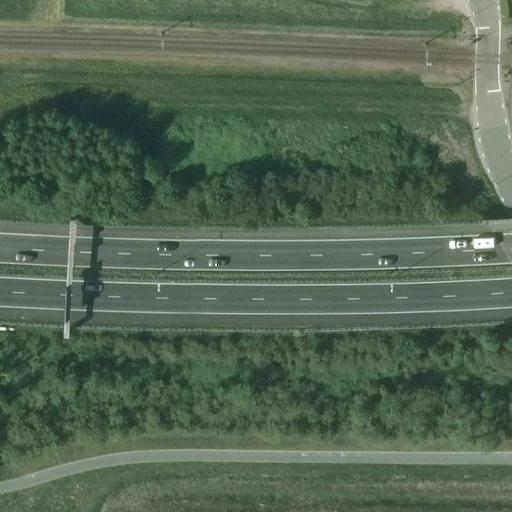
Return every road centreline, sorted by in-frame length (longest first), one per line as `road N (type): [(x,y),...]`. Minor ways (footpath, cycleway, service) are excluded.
road 1 (motorway): [(511,246),(197,255),(0,247)]
road 2 (motorway): [(0,290),(197,297),(511,290)]
road 3 (tertiary): [(511,193),(487,93),(483,0)]
